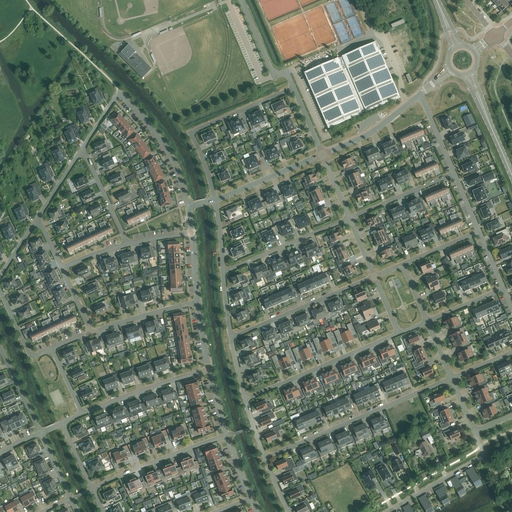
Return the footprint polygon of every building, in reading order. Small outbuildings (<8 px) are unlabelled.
[(505,1),(498,7),(502,11),(509,5),(505,1)] [(403,20),(391,25),(392,28),(405,23),(403,20)] [(342,57),(338,59),(362,113),(365,111),(366,112),(400,97),(392,79),(379,49),(376,42),(342,57)] [(118,55),(142,79),(152,69),(138,55),(136,57),(133,54),(136,52),(129,44),(118,55)] [(362,114),(362,113),(338,59),(338,58),(304,73),(328,129),(362,114)] [(90,95),(91,98),(90,98),(91,102),(93,101),(95,105),(101,102),(100,100),(104,99),(101,93),(102,93),(98,88),(95,89),(96,92),(90,95)] [(283,101),(272,106),(276,116),(284,113),(283,110),(286,108),(284,106),(285,105),(284,102),(283,102),(283,101)] [(78,114),(79,117),(78,118),(78,117),(78,121),(79,121),(81,121),(82,125),(89,122),(88,120),(91,118),(88,113),(90,112),(87,105),(82,107),(84,111),(78,114)] [(255,113),(259,124),(265,122),(266,124),(269,123),(266,115),(263,116),(260,111),(255,113)] [(251,121),(248,123),(251,130),(260,126),(259,124),(255,113),(254,112),(248,115),(251,121)] [(115,126),(116,125),(115,125),(123,118),(120,115),(119,115),(119,114),(110,121),(115,126)] [(444,119),(442,120),(446,130),(451,128),(452,131),(458,128),(456,124),(452,126),(450,121),(451,121),(449,117),(449,118),(448,117),(447,116),(444,118),(444,119)] [(115,125),(116,125),(119,129),(126,123),(125,121),(123,118),(115,125)] [(284,118),(278,121),(279,124),(281,123),(283,128),(284,128),(293,124),(290,119),(285,122),(284,118)] [(240,120),(234,122),(239,133),(240,135),(249,131),(246,124),(243,125),(240,120)] [(231,130),(228,131),(231,139),(234,137),(233,135),(239,133),(234,122),(232,123),(231,122),(228,124),(231,130)] [(119,129),(123,133),(131,127),(128,124),(126,123),(119,129)] [(69,127),(71,131),(65,134),(70,144),(76,141),(75,139),(79,137),(78,136),(80,134),(75,124),(69,127)] [(283,128),(281,129),(285,138),(291,135),(289,132),(295,130),(293,124),(284,128),(283,128)] [(131,127),(123,133),(125,135),(122,138),(124,140),(134,131),(133,131),(134,130),(131,127)] [(421,128),(416,131),(421,143),(424,142),(422,137),(425,136),(421,128)] [(416,131),(410,133),(413,141),(416,140),(418,144),(421,143),(416,131)] [(202,137),(201,137),(202,141),(203,140),(205,143),(207,142),(209,145),(217,142),(213,132),(202,136),(202,137)] [(410,133),(405,136),(410,148),(412,147),(411,142),(413,141),(410,133)] [(450,138),(453,146),(464,141),(464,139),(466,137),(465,134),(462,135),(461,133),(450,138)] [(128,141),(132,146),(141,139),(138,135),(137,135),(128,141)] [(410,148),(405,136),(399,138),(402,146),(405,144),(407,149),(410,148)] [(132,146),(135,150),(144,144),(142,142),(143,142),(141,139),(132,146)] [(295,139),(287,142),(291,152),(302,147),(303,146),(302,143),(301,143),(299,141),(297,142),(295,139)] [(107,150),(106,147),(109,146),(106,140),(94,146),(96,152),(100,150),(101,153),(107,150)] [(387,143),(392,153),(392,154),(395,153),(396,155),(401,152),(399,146),(396,147),(393,141),(387,143)] [(382,153),(384,160),(390,157),(389,154),(392,153),(387,143),(382,146),(385,152),(382,153)] [(135,150),(139,155),(148,148),(146,145),(145,146),(144,144),(135,150)] [(270,150),(274,159),(280,157),(278,152),(281,150),(278,144),(269,148),(270,150)] [(466,147),(465,144),(458,147),(459,150),(457,151),(458,154),(457,154),(457,155),(456,156),(458,159),(459,160),(468,156),(465,148),(466,147)] [(59,150),(53,153),(54,156),(53,156),(54,160),(56,159),(58,163),(64,160),(63,158),(66,157),(61,146),(57,147),(59,150)] [(148,148),(139,155),(142,160),(151,153),(150,152),(151,152),(148,148)] [(371,151),(375,160),(378,159),(379,162),(384,160),(382,153),(379,154),(376,148),(371,150),(371,151)] [(264,150),(261,151),(264,158),(267,156),(269,162),(274,159),(270,150),(265,152),(264,150)] [(368,159),(365,160),(368,167),(374,164),(373,163),(376,161),(375,160),(371,151),(371,150),(365,153),(368,159)] [(214,156),(211,157),(212,160),(211,161),(212,164),(213,164),(214,164),(225,160),(222,153),(219,154),(218,151),(212,153),(214,156)] [(249,157),(254,168),(259,166),(257,160),(260,159),(258,153),(249,157)] [(146,167),(148,167),(148,166),(157,162),(154,158),(154,157),(144,162),(146,167)] [(247,165),(249,170),(254,168),(249,157),(241,160),(244,166),(247,165)] [(344,168),(345,169),(351,166),(352,169),(359,166),(356,160),(353,162),(352,158),(350,159),(349,157),(345,159),(345,161),(342,162),(342,163),(344,168)] [(428,159),(433,171),(438,168),(435,161),(432,162),(430,157),(428,159)] [(469,173),(476,171),(473,165),(477,163),(476,162),(478,161),(476,157),(469,160),(470,163),(462,167),(465,173),(469,171),(469,173)] [(101,163),(104,169),(108,167),(109,170),(115,167),(111,158),(101,163)] [(433,171),(428,159),(425,160),(427,164),(424,166),(427,173),(433,171)] [(41,180),(41,179),(43,179),(45,183),(51,180),(50,178),(54,176),(49,167),(52,166),(49,160),(47,161),(47,163),(44,164),(46,169),(40,172),(42,175),(41,176),(40,176),(41,180)] [(148,166),(148,167),(150,171),(150,172),(159,167),(158,165),(157,162),(148,166)] [(417,163),(422,176),(427,173),(424,166),(421,167),(419,162),(417,163)] [(416,178),(422,176),(417,163),(414,164),(416,169),(413,170),(416,178)] [(404,183),(410,181),(407,174),(410,173),(407,166),(402,169),(402,171),(400,172),(400,173),(404,183)] [(149,172),(151,177),(162,172),(160,169),(159,167),(150,172),(150,171),(149,172)] [(227,172),(229,171),(228,168),(220,171),(221,174),(218,175),(220,178),(219,179),(220,182),(221,182),(222,182),(222,184),(227,181),(227,180),(230,178),(227,172)] [(350,183),(361,178),(360,175),(362,174),(360,169),(353,171),(354,174),(348,177),(350,183)] [(399,185),(404,183),(400,173),(398,174),(396,171),(390,174),(393,180),(396,179),(399,185)] [(162,172),(151,177),(154,183),(164,178),(163,177),(164,177),(162,172)] [(495,178),(492,172),(484,176),(487,181),(495,178)] [(109,179),(112,185),(115,183),(117,186),(125,182),(121,173),(109,179)] [(305,182),(303,183),(305,189),(311,186),(310,184),(317,181),(316,180),(315,176),(314,176),(314,175),(311,176),(310,174),(305,176),(306,178),(304,179),(305,182)] [(384,180),(383,180),(388,190),(393,187),(391,181),(393,180),(390,174),(385,176),(386,179),(384,180)] [(470,186),(481,181),(478,174),(467,179),(470,186)] [(74,182),(78,191),(86,187),(85,184),(89,182),(86,177),(74,182)] [(361,178),(350,183),(353,188),(359,185),(360,188),(367,186),(364,180),(363,180),(361,178)] [(380,178),(374,181),(376,187),(379,186),(382,193),(388,190),(383,180),(384,180),(383,179),(380,180),(380,178)] [(29,199),(29,198),(31,198),(33,202),(39,199),(38,197),(41,195),(42,194),(37,182),(32,185),(34,189),(28,191),(29,194),(28,195),(29,199)] [(157,187),(157,190),(158,190),(167,187),(166,182),(165,183),(165,182),(155,185),(155,188),(157,187)] [(486,189),(483,183),(477,186),(478,189),(473,192),(474,195),(474,196),(476,198),(475,199),(476,199),(477,203),(487,199),(483,190),(486,189)] [(287,186),(292,197),(297,195),(292,184),(287,186)] [(281,195),(284,201),(292,197),(287,186),(282,188),(284,194),(281,195)] [(158,196),(159,196),(159,195),(168,193),(168,191),(168,190),(167,187),(158,190),(157,190),(156,190),(158,196)] [(446,187),(441,189),(446,201),(448,200),(447,196),(450,194),(446,187)] [(363,193),(356,196),(357,197),(356,197),(358,202),(359,201),(359,202),(370,198),(369,194),(370,194),(368,188),(361,191),(363,193)] [(310,197),(311,199),(322,195),(320,189),(314,192),(312,189),(306,192),(309,197),(310,197)] [(441,189),(435,192),(438,199),(441,198),(443,203),(446,201),(441,189)] [(80,196),(83,202),(85,201),(87,203),(93,200),(91,198),(95,196),(92,190),(80,196)] [(124,200),(125,203),(133,199),(129,191),(117,196),(120,202),(124,200)] [(270,193),(275,205),(284,201),(281,195),(278,196),(276,191),(270,193)] [(435,192),(430,194),(435,206),(437,205),(435,200),(438,199),(435,192)] [(159,195),(159,196),(161,201),(170,198),(169,195),(168,193),(159,195)] [(267,208),(267,209),(275,205),(270,193),(268,194),(268,193),(264,195),(267,201),(264,202),(267,208)] [(435,206),(430,194),(424,196),(427,204),(430,203),(432,207),(435,206)] [(311,203),(313,208),(320,206),(318,203),(325,200),(322,195),(311,199),(313,202),(311,203)] [(161,201),(159,201),(161,207),(172,204),(171,203),(172,203),(170,198),(161,201)] [(259,198),(253,201),(258,212),(267,208),(264,202),(261,204),(259,198)] [(412,202),(417,212),(420,211),(421,213),(426,211),(424,204),(421,205),(418,199),(417,199),(416,198),(413,200),(413,201),(412,201),(412,202)] [(247,210),(250,215),(258,212),(253,201),(248,203),(250,208),(247,210)] [(407,211),(410,218),(415,215),(415,214),(417,212),(412,202),(411,201),(408,202),(408,203),(407,204),(410,210),(407,211)] [(490,201),(482,205),(484,208),(480,209),(484,219),(485,218),(485,219),(489,218),(489,217),(491,216),(488,210),(493,208),(490,201)] [(17,214),(16,214),(15,214),(16,218),(18,217),(20,221),(26,218),(25,216),(29,215),(27,211),(28,211),(24,203),(20,205),(21,208),(15,211),(17,214)] [(139,205),(145,217),(151,215),(147,207),(144,209),(142,204),(139,205)] [(99,215),(98,212),(102,211),(99,205),(87,210),(90,216),(92,215),(93,218),(99,215)] [(136,212),(140,220),(145,217),(139,205),(137,207),(139,211),(136,212)] [(403,217),(404,220),(410,218),(407,211),(404,213),(401,206),(396,209),(400,219),(403,217)] [(227,213),(226,213),(228,216),(229,216),(230,219),(233,218),(234,221),(242,217),(238,207),(235,209),(234,207),(229,209),(230,211),(227,212),(227,213)] [(321,208),(314,211),(317,217),(319,216),(320,219),(323,218),(324,220),(328,218),(328,216),(331,214),(330,213),(331,213),(329,209),(328,208),(322,211),(321,208)] [(390,219),(393,225),(398,223),(397,220),(400,219),(396,209),(396,208),(390,211),(393,217),(390,219)] [(50,215),(52,219),(53,220),(59,217),(60,220),(66,217),(63,212),(61,213),(60,209),(58,210),(57,209),(54,211),(54,212),(50,214),(50,215)] [(129,210),(134,223),(140,220),(136,212),(133,214),(131,209),(129,210)] [(125,218),(129,225),(134,223),(129,210),(126,212),(128,216),(125,218)] [(305,214),(300,216),(301,218),(305,227),(310,225),(305,214)] [(460,218),(456,219),(455,214),(452,216),(457,228),(463,225),(460,218)] [(378,216),(367,221),(367,222),(369,226),(370,227),(376,224),(377,227),(384,225),(381,219),(379,220),(378,216)] [(448,222),(452,230),(457,228),(452,216),(449,217),(451,221),(448,222)] [(292,220),(294,226),(297,224),(300,230),(305,227),(301,218),(298,220),(298,217),(292,220)] [(493,223),(487,225),(490,232),(500,227),(498,221),(500,220),(499,217),(492,220),(493,223)] [(67,230),(67,229),(69,229),(67,225),(69,224),(67,219),(61,222),(62,224),(56,227),(56,228),(58,233),(58,232),(59,233),(63,231),(63,232),(67,230)] [(283,223),(288,236),(294,233),(291,227),(294,226),(292,220),(291,219),(283,223)] [(441,220),(446,232),(452,230),(448,222),(445,224),(443,219),(441,220)] [(446,232),(441,220),(438,221),(440,226),(437,227),(440,235),(446,232)] [(104,222),(101,223),(107,235),(113,233),(109,225),(106,226),(104,222)] [(4,237),(6,236),(8,241),(14,238),(13,236),(16,234),(11,223),(8,225),(9,227),(3,230),(4,233),(3,234),(3,233),(3,234),(4,237)] [(107,235),(101,223),(99,224),(101,229),(98,230),(102,238),(107,235)] [(285,237),(288,236),(283,223),(274,226),(274,227),(277,233),(280,231),(283,237),(284,236),(285,237)] [(429,240),(435,237),(432,231),(435,230),(432,223),(426,226),(427,228),(424,229),(424,230),(425,230),(429,240)] [(233,232),(231,233),(232,236),(231,236),(232,239),(233,239),(234,240),(245,235),(240,225),(232,228),(233,232)] [(373,234),(375,240),(386,235),(385,233),(387,232),(384,226),(378,229),(379,232),(373,234)] [(96,240),(102,238),(98,230),(95,232),(93,227),(91,228),(96,240)] [(274,234),(277,233),(274,227),(271,228),(272,231),(268,233),(267,233),(271,242),(271,243),(277,240),(274,234)] [(96,240),(91,228),(88,229),(90,234),(87,235),(91,243),(96,240)] [(420,236),(423,242),(429,240),(425,230),(424,230),(422,231),(421,228),(415,231),(418,237),(420,236)] [(500,236),(492,240),(494,244),(495,243),(496,246),(501,244),(502,244),(502,245),(506,243),(506,242),(504,236),(508,234),(506,229),(498,232),(500,236)] [(266,244),(271,242),(267,233),(268,233),(267,230),(258,234),(261,240),(264,238),(266,244)] [(418,244),(415,238),(418,237),(415,231),(409,233),(410,236),(408,237),(412,247),(418,244)] [(80,233),(85,245),(91,243),(87,235),(84,237),(82,232),(80,233)] [(76,240),(80,248),(85,245),(80,233),(77,234),(79,239),(76,240)] [(329,241),(328,242),(330,247),(336,245),(335,242),(342,239),(341,238),(340,234),(339,234),(339,233),(328,238),(329,241)] [(375,240),(378,246),(384,243),(385,246),(391,243),(389,237),(387,238),(386,235),(375,240)] [(404,243),(407,249),(412,247),(408,237),(405,238),(404,235),(398,238),(401,244),(404,243)] [(71,237),(69,238),(74,250),(80,248),(76,240),(73,242),(71,237)] [(69,238),(66,239),(68,244),(65,245),(69,253),(74,250),(69,238)] [(32,243),(30,244),(31,247),(29,248),(32,253),(37,251),(36,248),(42,245),(42,244),(40,240),(39,239),(35,241),(35,240),(31,242),(32,243)] [(234,249),(231,251),(232,254),(231,254),(233,257),(234,257),(234,258),(237,256),(237,258),(243,256),(242,254),(245,253),(241,243),(233,246),(234,249)] [(309,246),(310,246),(314,257),(317,256),(318,257),(323,255),(321,248),(318,250),(315,243),(309,246)] [(387,250),(381,253),(381,254),(383,258),(383,259),(387,258),(388,260),(392,258),(391,256),(393,255),(392,252),(396,250),(395,247),(397,246),(396,243),(386,247),(387,250)] [(474,251),(471,244),(465,246),(470,258),(473,257),(471,253),(474,251)] [(314,257),(310,246),(309,246),(304,248),(307,254),(304,256),(307,262),(312,260),(312,258),(314,257)] [(337,246),(331,249),(333,255),(336,254),(337,256),(347,252),(345,247),(338,249),(337,246)] [(470,258),(465,246),(460,248),(463,256),(466,255),(468,259),(470,258)] [(511,247),(511,246),(499,252),(499,251),(498,252),(502,260),(502,259),(511,255),(511,247)] [(152,247),(147,248),(149,259),(158,257),(156,250),(153,251),(152,247)] [(149,259),(147,248),(143,249),(143,250),(141,250),(142,253),(139,254),(140,261),(149,259)] [(463,256),(460,248),(454,251),(459,263),(462,262),(460,257),(463,256)] [(298,251),(293,253),(297,263),(300,262),(301,264),(307,262),(304,256),(301,257),(298,251)] [(459,263),(454,251),(448,253),(452,261),(455,260),(457,264),(459,263)] [(37,259),(38,262),(49,257),(46,253),(45,252),(39,255),(38,252),(31,255),(34,261),(37,259)] [(130,252),(126,253),(129,264),(138,261),(136,254),(133,255),(132,252),(130,253),(130,252)] [(337,259),(336,260),(338,266),(344,263),(343,260),(349,258),(347,252),(337,256),(336,257),(337,259)] [(129,264),(126,253),(123,254),(123,255),(121,255),(122,258),(119,259),(121,266),(129,264)] [(297,263),(293,253),(287,255),(290,262),(287,263),(290,269),(296,267),(295,265),(298,264),(297,263)] [(49,257),(38,262),(40,265),(37,266),(40,272),(46,269),(44,266),(51,263),(50,262),(51,262),(49,257)] [(110,258),(106,259),(110,270),(118,267),(116,260),(113,261),(112,258),(110,259),(110,258)] [(282,258),(276,260),(280,270),(283,269),(284,272),(290,269),(287,263),(284,264),(282,258)] [(102,265),(99,266),(101,272),(110,270),(106,259),(101,261),(102,265)] [(280,270),(276,260),(270,263),(273,269),(270,270),(273,276),(276,275),(275,273),(281,271),(280,270)] [(426,263),(419,266),(423,274),(433,270),(429,262),(427,263),(427,262),(426,263)] [(259,267),(263,277),(264,278),(267,277),(267,279),(273,276),(270,270),(267,271),(265,265),(259,267)] [(345,265),(339,268),(341,273),(344,272),(346,276),(348,275),(348,277),(353,275),(352,273),(355,271),(355,270),(353,266),(353,265),(346,268),(345,265)] [(77,271),(79,277),(83,275),(84,278),(90,275),(86,267),(77,271)] [(263,277),(259,267),(253,269),(256,276),(253,277),(256,284),(262,281),(261,278),(263,277)] [(45,277),(47,280),(57,275),(55,271),(54,271),(54,270),(48,273),(46,270),(41,273),(43,278),(45,277)] [(482,271),(476,273),(481,285),(484,284),(485,284),(485,283),(487,282),(482,271)] [(476,273),(471,276),(472,278),(476,287),(481,285),(476,273)] [(235,277),(232,279),(234,285),(241,282),(242,285),(249,283),(246,277),(244,277),(243,274),(240,276),(239,274),(234,276),(235,277)] [(319,276),(323,285),(329,283),(325,274),(319,276)] [(57,275),(47,280),(48,283),(46,284),(48,290),(54,287),(53,284),(59,281),(59,280),(57,275)] [(424,277),(428,285),(437,281),(439,280),(437,275),(431,277),(430,275),(424,277)] [(314,278),(318,288),(323,285),(319,276),(314,278)] [(318,288),(314,278),(308,281),(312,290),(318,288)] [(470,290),(476,287),(472,278),(466,280),(470,290)] [(9,281),(5,283),(5,284),(7,289),(8,289),(14,286),(15,289),(23,286),(20,280),(15,283),(14,279),(13,280),(12,279),(9,280),(9,281)] [(465,292),(470,290),(466,280),(464,282),(462,279),(457,281),(457,282),(458,285),(459,287),(462,285),(465,292)] [(308,281),(303,283),(307,292),(312,290),(308,281)] [(437,281),(428,285),(430,290),(434,289),(435,291),(440,289),(437,281)] [(85,290),(88,296),(98,291),(94,283),(88,286),(89,288),(85,290)] [(296,283),(293,284),(295,289),(298,288),(301,295),(307,292),(303,283),(297,285),(296,283)] [(285,291),(289,300),(291,299),(292,299),(294,298),(292,291),(294,290),(292,285),(287,287),(288,290),(285,291)] [(146,289),(146,291),(147,291),(149,301),(155,300),(154,296),(160,295),(157,286),(146,289)] [(54,295),(55,298),(65,294),(63,289),(62,288),(56,291),(55,288),(49,291),(52,296),(54,295)] [(367,299),(364,290),(357,293),(357,292),(356,293),(354,294),(356,300),(354,301),(355,304),(358,303),(367,299)] [(444,290),(432,296),(436,304),(443,301),(443,302),(444,301),(443,301),(446,300),(444,296),(446,296),(444,290)] [(147,291),(146,291),(138,293),(140,300),(143,300),(144,302),(146,302),(149,301),(147,291)] [(245,291),(233,296),(236,302),(243,299),(244,302),(250,299),(248,294),(246,294),(245,291)] [(289,300),(285,291),(279,293),(283,302),(289,300)] [(132,293),(126,295),(130,307),(133,306),(133,305),(135,305),(134,302),(137,301),(135,294),(132,295),(132,293)] [(279,293),(274,296),(278,305),(283,302),(279,293)] [(65,294),(55,298),(56,301),(54,302),(57,308),(63,305),(61,302),(68,299),(67,298),(68,298),(65,294)] [(16,296),(17,297),(12,299),(13,300),(12,300),(14,305),(15,304),(15,305),(21,302),(23,305),(29,302),(27,296),(24,298),(22,295),(20,296),(20,295),(16,296)] [(130,307),(126,295),(117,297),(120,306),(123,305),(124,309),(130,307)] [(267,296),(258,300),(260,305),(264,303),(267,310),(272,307),(268,298),(267,296)] [(278,305),(274,296),(268,298),(272,307),(278,305)] [(347,310),(346,308),(345,305),(342,306),(339,299),(335,301),(335,302),(334,302),(338,312),(342,311),(343,313),(348,311),(347,310)] [(94,309),(97,315),(109,309),(105,301),(97,305),(98,307),(94,309)] [(372,309),(368,301),(363,303),(364,306),(360,308),(361,310),(359,311),(360,314),(362,313),(372,309)] [(489,303),(493,313),(494,315),(500,312),(499,310),(495,301),(493,302),(493,301),(492,302),(489,303)] [(336,313),(338,312),(334,302),(333,303),(333,302),(328,304),(331,311),(329,312),(331,318),(337,316),(336,313)] [(493,313),(489,303),(484,306),(488,315),(493,313)] [(19,313),(19,314),(21,319),(22,319),(26,317),(26,318),(30,317),(30,316),(32,315),(30,312),(32,311),(30,305),(24,308),(25,311),(19,313)] [(326,320),(331,318),(329,312),(326,314),(323,306),(318,308),(318,309),(318,310),(322,319),(325,318),(326,320)] [(482,317),(488,315),(484,306),(478,308),(482,317)] [(248,313),(250,313),(248,307),(241,310),(242,312),(236,315),(239,322),(242,320),(243,322),(247,320),(247,318),(250,317),(248,313)] [(482,317),(478,308),(473,310),(475,317),(473,318),(475,324),(480,321),(479,319),(482,317)] [(319,321),(322,319),(318,310),(317,310),(316,309),(312,311),(315,318),(312,319),(314,325),(320,323),(319,321)] [(374,314),(372,309),(362,313),(366,321),(371,319),(370,316),(371,316),(370,316),(374,314)] [(66,312),(71,324),(77,321),(73,314),(70,315),(68,311),(66,312)] [(66,326),(71,324),(66,312),(63,313),(65,317),(62,319),(66,326)] [(309,327),(314,325),(312,319),(309,321),(306,314),(302,316),(301,317),(305,327),(309,325),(309,327)] [(66,326),(62,319),(59,320),(57,316),(55,317),(60,329),(66,326)] [(303,328),(305,327),(301,317),(300,317),(300,316),(295,318),(298,325),(295,327),(298,332),(304,330),(303,328)] [(60,329),(55,317),(52,318),(54,322),(51,324),(55,331),(60,329)] [(447,320),(444,322),(445,326),(445,328),(446,328),(447,330),(453,327),(455,330),(462,326),(457,317),(447,321),(447,320)] [(151,322),(154,332),(155,335),(163,332),(161,323),(158,324),(157,320),(151,322)] [(376,320),(367,324),(370,333),(373,332),(374,332),(373,331),(380,328),(376,320)] [(46,321),(44,322),(50,334),(55,331),(51,324),(49,325),(46,321)] [(293,334),(298,332),(295,327),(293,328),(290,321),(285,323),(284,324),(289,334),(292,332),(293,334)] [(50,334),(44,322),(41,323),(43,328),(41,329),(44,336),(50,334)] [(154,332),(151,322),(148,323),(146,324),(147,327),(144,328),(147,339),(150,338),(149,334),(154,332)] [(286,334),(289,334),(284,324),(283,323),(279,325),(282,332),(279,334),(281,339),(287,337),(286,334)] [(344,332),(349,342),(353,340),(352,336),(356,334),(351,323),(346,325),(348,330),(344,332)] [(33,327),(39,339),(44,336),(41,329),(38,330),(36,326),(33,327)] [(32,340),(33,342),(39,339),(33,327),(30,328),(33,333),(29,334),(31,337),(30,339),(32,340)] [(135,327),(131,328),(135,338),(140,336),(141,338),(144,338),(141,328),(138,329),(137,327),(135,327)] [(452,341),(452,342),(466,336),(463,331),(464,330),(463,327),(455,331),(456,333),(450,336),(451,339),(450,339),(451,341),(452,341)] [(135,338),(131,328),(128,329),(126,330),(127,333),(124,334),(126,341),(135,338)] [(276,341),(281,339),(279,334),(276,335),(273,328),(268,330),(269,330),(268,331),(272,341),(275,339),(276,341)] [(269,341),(272,340),(268,331),(267,331),(267,330),(262,332),(265,340),(263,341),(265,346),(270,344),(269,341)] [(344,344),(349,342),(344,333),(340,335),(338,330),(334,332),(338,342),(342,340),(344,344)] [(508,331),(502,334),(506,342),(511,339),(508,331)] [(323,340),(328,351),(333,349),(331,345),(335,343),(330,332),(326,334),(328,339),(323,340)] [(115,333),(112,334),(116,346),(125,344),(122,335),(119,335),(118,333),(116,333),(115,333)] [(116,346),(112,334),(109,335),(109,336),(107,337),(107,339),(105,340),(108,349),(116,346)] [(407,342),(405,343),(408,349),(413,346),(412,343),(419,340),(416,334),(411,337),(411,336),(408,337),(409,338),(406,339),(407,342)] [(500,344),(506,342),(502,334),(497,336),(500,344)] [(454,345),(455,348),(461,345),(462,348),(469,345),(466,336),(452,342),(453,343),(452,343),(453,346),(454,345)] [(495,347),(500,344),(497,336),(491,338),(495,347)] [(244,341),(240,343),(243,349),(250,346),(251,349),(257,346),(255,340),(253,341),(252,338),(248,339),(248,337),(243,339),(244,341)] [(323,353),(328,351),(323,340),(319,342),(317,338),(313,340),(317,351),(322,349),(323,353)] [(491,338),(486,341),(489,348),(489,349),(495,347),(491,338)] [(96,340),(92,341),(96,351),(105,348),(102,341),(99,342),(98,339),(96,340)] [(96,351),(92,341),(87,343),(88,346),(85,347),(88,354),(96,351)] [(307,360),(312,358),(310,354),(315,352),(310,342),(306,344),(307,348),(303,349),(307,360)] [(385,348),(389,359),(393,357),(394,359),(399,357),(397,351),(394,353),(391,346),(385,348)] [(458,356),(457,356),(458,358),(459,358),(461,362),(464,361),(464,360),(474,355),(470,346),(463,349),(464,352),(458,354),(458,356)] [(303,362),(307,360),(303,349),(299,351),(297,348),(292,350),(297,360),(301,358),(303,362)] [(386,360),(389,359),(385,348),(379,351),(382,358),(379,359),(382,364),(387,362),(386,360)] [(413,355),(414,358),(425,354),(422,348),(415,351),(414,348),(407,351),(410,356),(413,355)] [(72,349),(62,353),(65,359),(69,358),(70,360),(76,357),(72,349)] [(282,358),(287,369),(291,367),(290,363),(294,361),(289,350),(284,352),(286,356),(282,358)] [(255,354),(244,359),(246,365),(253,362),(254,365),(261,362),(258,357),(256,357),(255,354)] [(375,369),(381,366),(378,359),(375,361),(372,354),(366,356),(370,367),(374,365),(375,369)] [(412,363),(415,368),(421,366),(420,363),(427,360),(425,354),(414,358),(415,362),(412,363)] [(282,371),(287,369),(282,358),(278,360),(276,355),(271,357),(276,369),(280,367),(282,371)] [(162,360),(159,361),(163,372),(166,371),(166,370),(168,369),(166,363),(169,362),(167,356),(162,358),(162,360)] [(367,368),(370,367),(366,356),(360,359),(363,366),(360,367),(363,373),(368,370),(367,368)] [(163,372),(159,361),(157,362),(156,360),(150,362),(152,368),(155,367),(157,373),(159,372),(159,373),(163,372)] [(142,367),(146,377),(150,376),(149,375),(151,375),(149,369),(152,368),(150,362),(145,364),(145,366),(142,367)] [(356,376),(361,373),(359,368),(356,369),(353,362),(347,364),(351,375),(355,374),(356,376)] [(506,373),(511,371),(508,363),(503,365),(506,373)] [(341,375),(344,381),(349,378),(348,376),(351,375),(347,364),(341,367),(344,374),(341,375)] [(503,365),(497,367),(497,368),(501,376),(506,373),(503,365)] [(139,366),(133,368),(135,374),(138,373),(140,379),(142,378),(143,379),(146,377),(142,367),(140,368),(139,366)] [(72,374),(75,380),(84,375),(80,367),(74,370),(75,372),(72,374)] [(422,367),(415,370),(418,376),(421,374),(422,378),(433,373),(430,367),(423,370),(422,367)] [(126,373),(129,383),(133,382),(132,381),(135,381),(132,375),(135,374),(133,368),(127,370),(128,372),(126,373)] [(254,375),(248,378),(251,384),(254,382),(255,384),(259,382),(259,381),(262,379),(260,376),(262,375),(260,369),(253,372),(254,375)] [(328,373),(332,383),(336,382),(337,385),(343,383),(340,376),(337,377),(334,370),(328,373)] [(122,372),(116,374),(119,380),(121,379),(123,385),(125,384),(126,385),(129,383),(126,373),(123,374),(122,372)] [(404,372),(398,374),(399,377),(403,386),(409,383),(404,372)] [(322,383),(325,390),(331,388),(329,385),(332,383),(328,373),(322,375),(325,382),(322,383)] [(111,378),(109,379),(113,390),(116,388),(118,387),(116,381),(119,380),(116,374),(111,376),(111,378)] [(471,377),(468,379),(470,383),(469,383),(470,385),(471,385),(471,387),(478,384),(479,387),(486,384),(482,374),(472,378),(471,377)] [(0,389),(3,388),(2,385),(8,382),(7,382),(5,375),(4,376),(0,377),(0,389)] [(398,388),(403,386),(399,377),(394,379),(398,388)] [(113,390),(109,379),(106,381),(105,378),(99,380),(102,386),(105,385),(107,391),(109,390),(109,391),(113,390)] [(315,378),(309,381),(313,390),(313,391),(317,390),(317,392),(323,390),(321,384),(318,385),(315,378)] [(364,381),(365,381),(363,378),(358,380),(360,383),(354,386),(356,389),(365,385),(364,381)] [(384,379),(378,381),(381,389),(384,387),(386,393),(392,391),(388,381),(385,383),(384,379)] [(392,391),(398,388),(394,379),(388,381),(392,391)] [(186,389),(187,389),(197,386),(197,387),(198,387),(196,380),(185,383),(185,384),(186,389)] [(306,390),(303,391),(305,397),(311,395),(310,391),(313,390),(309,381),(303,383),(306,390)] [(81,394),(84,400),(94,396),(88,384),(81,387),(83,391),(84,390),(85,393),(81,394)] [(375,387),(370,389),(374,398),(380,396),(380,395),(380,396),(377,390),(380,389),(378,384),(374,385),(375,387)] [(477,399),(488,394),(486,391),(489,390),(487,385),(479,388),(481,391),(474,393),(475,396),(475,398),(476,398),(477,399)] [(187,389),(188,395),(199,392),(197,387),(197,386),(187,389)] [(296,386),(290,389),(294,398),(293,398),(294,400),(298,398),(298,400),(304,398),(302,392),(299,393),(296,386)] [(170,388),(167,390),(170,400),(173,399),(174,401),(179,400),(178,393),(174,394),(173,389),(170,389),(170,388)] [(287,398),(284,400),(286,405),(292,403),(291,399),(293,398),(294,398),(290,389),(284,391),(287,398)] [(364,391),(368,401),(374,398),(370,389),(364,391)] [(170,400),(167,390),(163,391),(163,392),(161,392),(163,398),(160,399),(163,405),(168,403),(167,401),(170,400)] [(0,397),(3,403),(3,404),(4,407),(11,404),(10,401),(15,398),(12,391),(12,392),(3,396),(0,397)] [(363,403),(368,401),(364,391),(359,394),(363,403)] [(188,395),(190,400),(200,398),(199,392),(188,395)] [(432,401),(429,402),(432,408),(438,405),(437,402),(444,399),(442,393),(437,395),(436,394),(434,396),(431,398),(432,401)] [(163,405),(160,399),(158,400),(156,394),(154,395),(153,394),(150,395),(153,406),(156,405),(157,407),(163,405)] [(359,394),(353,396),(357,405),(357,406),(363,403),(359,394)] [(478,402),(479,405),(486,402),(487,405),(494,402),(492,396),(489,398),(488,394),(477,399),(477,400),(476,400),(477,403),(478,402)] [(144,405),(146,411),(151,409),(150,407),(153,406),(150,395),(146,397),(147,398),(144,398),(146,404),(144,405)] [(344,400),(341,402),(345,411),(351,408),(350,408),(348,403),(352,402),(349,395),(343,398),(344,400)] [(200,398),(190,400),(191,406),(202,404),(200,398)] [(137,414),(146,411),(144,405),(141,406),(139,400),(137,401),(136,400),(133,402),(137,413),(137,414)] [(271,403),(267,404),(266,401),(258,404),(258,403),(255,405),(258,411),(265,408),(266,411),(273,409),(271,403)] [(494,409),(500,406),(498,401),(487,406),(488,409),(482,411),(483,413),(482,413),(483,415),(484,415),(485,419),(489,418),(488,417),(496,413),(494,409)] [(137,413),(133,402),(129,403),(130,404),(128,404),(130,410),(127,411),(129,417),(130,418),(135,416),(134,414),(137,413)] [(335,404),(339,413),(345,411),(341,402),(335,404)] [(329,404),(323,406),(328,418),(334,416),(330,406),(329,404)] [(330,406),(334,416),(339,413),(335,404),(330,406)] [(120,406),(116,408),(121,419),(120,419),(121,420),(129,417),(127,411),(124,412),(122,407),(120,407),(120,406)] [(193,410),(194,416),(204,413),(203,407),(193,410)] [(110,418),(113,424),(118,421),(118,420),(120,419),(121,419),(116,408),(113,409),(113,410),(111,411),(113,416),(110,418)] [(312,414),(316,423),(321,421),(319,416),(322,414),(319,408),(314,410),(315,413),(312,414)] [(439,416),(440,419),(451,415),(448,409),(441,412),(440,409),(433,412),(436,417),(439,416)] [(267,418),(260,421),(263,427),(272,423),(270,420),(275,418),(272,412),(266,415),(267,418)] [(103,413),(100,414),(105,427),(113,424),(110,418),(108,419),(105,413),(103,414),(103,413)] [(194,416),(196,422),(206,419),(204,413),(194,416)] [(23,414),(18,417),(17,417),(21,425),(23,425),(24,425),(26,424),(26,423),(27,423),(23,414)] [(105,427),(100,414),(96,416),(96,417),(94,418),(97,423),(94,424),(97,430),(105,427)] [(305,428),(310,426),(306,417),(306,416),(305,414),(299,416),(305,428)] [(306,416),(306,417),(310,426),(316,423),(312,414),(306,416)] [(11,418),(12,419),(16,428),(17,427),(18,428),(20,427),(20,426),(21,425),(17,417),(18,417),(17,415),(11,418)] [(440,423),(442,429),(448,426),(446,423),(453,420),(451,415),(440,419),(442,422),(440,423)] [(305,428),(299,416),(291,420),(293,426),(296,424),(299,430),(298,430),(299,431),(305,428)] [(382,431),(390,427),(387,421),(385,422),(383,417),(377,419),(382,431)] [(12,419),(8,421),(12,430),(13,429),(14,430),(16,429),(16,428),(12,419)] [(195,422),(196,428),(208,424),(206,419),(196,422),(195,422)] [(373,434),(382,431),(377,419),(371,422),(373,427),(371,428),(373,434)] [(8,421),(7,420),(1,422),(6,433),(7,432),(8,433),(9,432),(10,431),(12,430),(8,421)] [(185,423),(176,427),(180,439),(186,437),(184,431),(187,430),(185,423)] [(208,424),(196,428),(198,433),(199,432),(199,433),(210,430),(208,424)] [(364,438),(372,435),(370,428),(367,430),(365,424),(359,427),(364,438)] [(74,432),(73,433),(75,436),(76,436),(81,434),(83,437),(89,434),(86,429),(84,430),(82,425),(79,427),(79,426),(76,427),(76,428),(73,430),(74,432)] [(268,442),(271,441),(270,440),(280,436),(277,430),(281,429),(279,425),(270,429),(272,432),(265,435),(268,442)] [(176,427),(167,430),(169,437),(172,435),(175,441),(180,439),(176,427)] [(356,442),(364,438),(359,427),(353,429),(356,434),(353,436),(356,442)] [(113,435),(117,447),(125,444),(126,445),(130,444),(128,439),(124,440),(121,434),(125,433),(123,430),(116,433),(116,434),(113,435)] [(165,430),(156,434),(161,446),(167,444),(165,438),(168,437),(165,430)] [(420,434),(423,440),(430,436),(427,430),(420,434)] [(449,430),(444,433),(446,438),(448,437),(449,441),(460,436),(457,430),(450,433),(449,430)] [(346,446),(355,442),(352,436),(349,437),(347,432),(341,434),(346,446)] [(161,446),(156,434),(147,437),(150,444),(153,443),(155,449),(161,446)] [(338,450),(346,446),(341,434),(335,437),(338,442),(335,443),(338,450)] [(80,448),(82,451),(83,451),(84,453),(87,452),(87,453),(91,451),(90,450),(95,448),(91,438),(85,441),(86,444),(81,446),(81,447),(80,448)] [(146,438),(137,442),(142,454),(148,452),(145,446),(149,444),(146,438)] [(329,454),(337,450),(334,444),(332,445),(330,439),(324,442),(329,454)] [(415,452),(415,457),(419,457),(419,453),(421,451),(424,457),(431,453),(427,447),(428,446),(425,441),(418,445),(420,449),(415,452)] [(142,454),(137,442),(128,445),(131,452),(134,450),(136,456),(142,454)] [(321,457),(329,454),(324,442),(318,444),(320,450),(318,451),(321,457)] [(36,456),(35,453),(40,451),(39,450),(40,450),(39,447),(38,447),(37,444),(34,446),(33,445),(30,446),(30,447),(25,449),(30,459),(36,456)] [(394,449),(395,449),(398,455),(402,453),(397,444),(393,446),(394,449)] [(127,446),(118,450),(123,462),(129,459),(126,454),(130,452),(127,446)] [(207,456),(217,452),(215,446),(204,450),(207,456)] [(311,461),(319,458),(317,451),(314,452),(312,447),(306,449),(311,461)] [(379,448),(374,451),(378,458),(383,455),(379,448)] [(303,465),(311,461),(306,449),(300,452),(303,457),(300,458),(303,465)] [(123,462),(118,450),(109,453),(112,460),(115,458),(117,464),(123,462)] [(207,456),(209,461),(219,457),(217,452),(207,456)] [(13,455),(8,458),(13,467),(15,470),(20,467),(13,455)] [(93,460),(95,463),(90,465),(90,466),(89,467),(91,470),(92,469),(93,472),(96,471),(96,472),(99,470),(99,469),(104,467),(99,457),(93,460)] [(192,457),(186,459),(191,471),(199,468),(197,461),(194,462),(192,457)] [(207,461),(209,467),(221,463),(219,457),(209,461),(207,461)] [(404,469),(402,465),(403,465),(402,462),(401,462),(399,458),(397,459),(396,457),(392,459),(393,461),(391,462),(396,473),(404,469)] [(13,467),(8,458),(4,461),(3,460),(3,461),(10,473),(12,471),(11,469),(13,467)] [(37,459),(31,462),(35,471),(36,470),(47,465),(46,464),(47,464),(45,460),(44,461),(44,460),(38,462),(37,459)] [(191,471),(186,459),(180,461),(182,467),(179,468),(182,475),(191,471)] [(287,459),(276,464),(278,470),(285,467),(287,471),(295,467),(292,459),(288,461),(287,459)] [(182,475),(179,468),(176,469),(174,463),(168,465),(173,478),(182,475)] [(221,463),(209,467),(212,473),(223,469),(221,463)] [(47,466),(47,465),(36,470),(39,476),(38,476),(39,479),(45,477),(44,474),(49,471),(49,470),(50,470),(48,466),(47,466)] [(173,478),(168,465),(162,468),(164,474),(161,475),(164,481),(173,478)] [(376,470),(383,482),(391,477),(384,465),(376,470)] [(466,470),(465,471),(475,486),(481,483),(480,482),(472,467),(471,467),(472,468),(466,471),(466,470)] [(164,481),(161,475),(158,476),(156,470),(150,472),(155,485),(164,481)] [(289,476),(282,479),(285,486),(288,484),(297,479),(293,470),(288,473),(289,476)] [(375,486),(372,479),(375,477),(371,470),(365,474),(367,477),(362,479),(368,490),(375,486)] [(147,481),(144,482),(146,488),(155,485),(150,472),(144,475),(147,481)] [(213,477),(216,483),(226,478),(224,472),(213,477)] [(450,480),(449,480),(459,496),(465,492),(456,476),(455,476),(456,477),(450,480)] [(138,477),(132,480),(137,490),(142,488),(143,490),(146,488),(144,482),(141,483),(138,477)] [(216,483),(218,488),(229,483),(226,478),(216,483)] [(46,479),(40,482),(44,490),(47,489),(46,489),(56,485),(55,484),(56,483),(54,480),(53,479),(48,482),(46,479)] [(137,490),(132,480),(127,482),(129,488),(126,489),(129,496),(138,492),(137,490)] [(220,493),(221,493),(231,489),(229,483),(218,488),(220,493)] [(56,485),(46,489),(47,489),(48,492),(46,493),(47,496),(59,491),(57,487),(56,485)] [(296,491),(289,494),(292,500),(302,495),(301,492),(304,490),(301,485),(294,488),(296,491)] [(434,489),(443,505),(449,501),(440,485),(440,486),(434,489)] [(203,503),(208,501),(209,500),(207,495),(209,494),(207,487),(198,490),(203,503)] [(221,493),(223,499),(233,494),(231,488),(231,489),(221,493)] [(33,490),(25,494),(30,505),(31,504),(32,505),(35,503),(35,502),(36,502),(33,497),(36,496),(33,490)] [(104,495),(107,502),(114,498),(115,501),(121,499),(120,495),(117,496),(114,490),(111,491),(110,491),(106,492),(107,493),(104,495)] [(203,503),(198,490),(190,494),(193,501),(195,500),(197,505),(203,503)] [(25,494),(17,498),(20,504),(23,503),(25,507),(26,507),(27,508),(30,506),(29,505),(30,505),(25,494)] [(190,494),(181,497),(186,509),(186,510),(191,508),(192,507),(190,502),(193,501),(190,494)] [(418,498),(425,511),(430,511),(434,511),(424,495),(419,499),(418,498)] [(186,509),(181,497),(173,500),(176,507),(179,506),(181,511),(186,509)] [(17,498),(9,502),(14,511),(18,511),(19,511),(20,510),(17,505),(20,504),(17,498)] [(303,506),(296,509),(297,511),(304,511),(311,509),(307,500),(301,503),(303,506)] [(165,511),(172,511),(171,509),(174,508),(171,501),(163,505),(165,511)] [(14,511),(9,502),(1,507),(4,511),(7,511),(14,511)] [(115,509),(111,511),(120,511),(119,510),(122,508),(119,503),(113,506),(115,509)]
